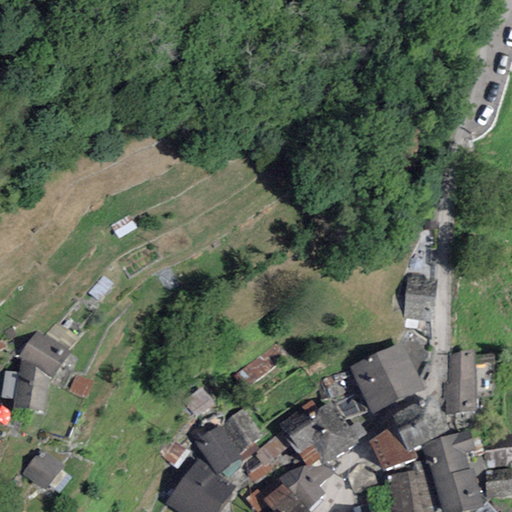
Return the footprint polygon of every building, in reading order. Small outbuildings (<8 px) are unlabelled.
[(110,227),(119,241),(138,230),(129,215),(110,227)] [(435,233),(436,224),(425,222),(424,231),(435,233)] [(421,277),(411,276),(404,322),(433,326),(439,284),(420,282),(421,277)] [(103,277),(88,295),(99,304),(113,286),(103,277)] [(14,329),(5,332),(8,343),(17,340),(14,329)] [(39,334),(22,356),(50,377),(52,379),(69,356),(39,334)] [(288,356),(277,342),(239,373),(250,387),(288,356)] [(402,343),(350,366),(371,413),(423,390),(402,343)] [(50,377),(22,356),(14,407),(44,412),(50,377)] [(450,356),(449,414),(475,415),(476,357),(450,356)] [(68,393),(86,402),(96,384),(77,375),(68,393)] [(201,387),(184,401),(196,416),(214,402),(201,387)] [(448,429),(433,400),(395,420),(398,426),(410,448),(448,429)] [(359,449),(332,406),(319,413),(314,404),(279,426),(282,431),(293,447),(305,466),(309,473),(319,467),(323,472),(329,468),(359,449)] [(223,424),(243,454),(256,446),(264,441),(244,410),(223,424)] [(414,457),(410,448),(398,426),(371,440),(387,471),(414,457)] [(195,444),(217,480),(238,466),(242,464),(238,457),(220,429),(195,444)] [(293,447),(282,431),(259,449),(256,446),(243,454),(238,457),(242,464),(238,466),(253,485),(273,472),(269,466),(293,447)] [(427,449),(446,511),(454,511),(479,505),(464,454),(472,452),(467,437),(427,449)] [(185,451),(172,439),(159,454),(171,466),(185,451)] [(42,452),(25,473),(44,489),(61,468),(42,452)] [(196,465),(167,506),(175,511),(223,511),(236,494),(196,465)] [(292,495),(303,511),(311,511),(325,500),(320,492),(332,481),(330,479),(335,476),(329,468),(323,472),(319,467),(309,473),(305,466),(288,473),(279,480),(292,495)] [(510,472),(487,474),(489,499),(511,498),(510,472)] [(433,511),(427,473),(387,480),(392,511),(433,511)] [(262,511),(268,509),(268,511),(269,511),(292,495),(279,480),(277,477),(259,493),(256,491),(245,501),(252,511),(262,511)] [(303,511),(292,495),(269,511),(303,511)]
